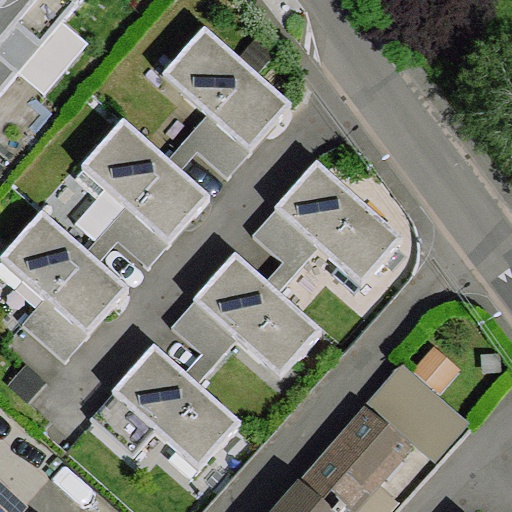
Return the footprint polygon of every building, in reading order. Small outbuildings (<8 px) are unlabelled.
[(0,110),(96,0),(12,0),(0,14),(0,155),(22,131),(0,111),(0,110)] [(293,109),(207,35),(167,81),(253,155),(293,109)] [(211,200),(126,126),(86,172),(171,246),(211,200)] [(406,243),(321,169),(280,215),(366,289),(406,243)] [(129,292),(44,218),(4,264),(89,338),(129,292)] [(324,332),(239,257),(199,303),(284,378),(324,332)] [(433,348),(414,372),(440,394),(460,370),(433,348)] [(243,428),(157,354),(117,400),(202,474),(243,428)] [(274,511),(355,511),(411,449),(369,413),(305,485),(301,482),(274,511)] [(0,511),(35,511),(0,479),(0,511)]
